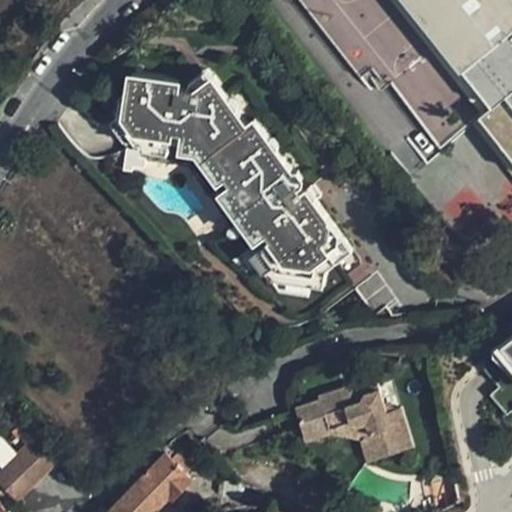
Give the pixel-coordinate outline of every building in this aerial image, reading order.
[(494,130),(511,113),(511,0),(413,0),(495,101),(481,112),(494,130)] [(196,89),(207,80),(200,71),(184,84),(183,87),(196,89)] [(246,127),(207,80),(196,89),(183,87),(183,91),(175,89),(175,85),(126,77),(124,93),(116,96),(113,116),(130,130),(145,133),(144,138),(168,141),(185,144),(186,137),(203,140),(229,172),(225,176),(232,185),(268,228),(276,238),(268,244),(295,278),(320,281),(333,284),(337,265),(363,243),(323,194),(330,188),(322,178),(311,187),(304,179),(310,173),(304,166),(296,171),(254,120),(246,127)] [(511,113),(494,130),(511,152),(511,113)] [(130,130),(113,116),(106,123),(124,138),(143,141),(142,148),(167,152),(168,141),(144,138),(145,133),(130,130)] [(186,137),(185,144),(183,152),(195,154),(218,181),(225,176),(229,172),(203,140),(186,137)] [(141,162),(142,152),(117,148),(115,165),(125,167),(126,159),(141,162)] [(259,236),(268,228),(232,185),(223,193),(259,236)] [(295,278),(268,244),(261,249),(293,288),(318,292),(320,281),(295,278)] [(213,351),(198,335),(186,346),(201,362),(213,351)] [(392,414),(380,378),(354,385),(353,380),(322,390),(323,395),(299,402),(309,436),(332,429),(368,436),(375,461),(416,448),(404,410),(392,414)] [(200,439),(209,449),(226,434),(213,417),(196,430),(201,439),(200,439)] [(38,438),(1,473),(20,493),(57,457),(38,438)] [(204,453),(209,449),(200,439),(196,443),(204,453)] [(115,511),(149,511),(172,490),(176,493),(191,477),(186,472),(192,467),(178,453),(172,457),(167,453),(123,497),(113,509),(115,511)] [(0,511),(11,511),(0,500),(0,511)]
